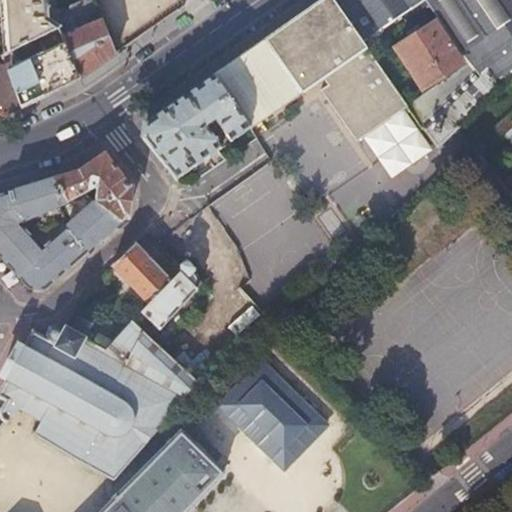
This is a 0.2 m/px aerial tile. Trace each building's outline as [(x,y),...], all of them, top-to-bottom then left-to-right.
[(60,30),(63,37),(78,29),(69,5),(57,24),(48,16),(48,10),(53,10),(52,0),(1,0),(6,54),(60,30)] [(79,81),(115,55),(92,0),(82,0),(69,5),(78,29),(63,37),(79,81)] [(323,0),(213,76),(249,128),(320,77),(325,84),(318,89),(354,140),(405,104),(360,39),(333,0),(323,0)] [(511,0),(333,0),(360,39),(421,0),(425,0),(475,74),(421,126),(436,147),(460,124),(511,71),(511,0)] [(422,86),(459,63),(434,24),(397,47),(422,86)] [(20,109),(79,81),(63,37),(60,30),(6,54),(2,56),(1,56),(4,65),(20,109)] [(0,103),(12,112),(20,109),(4,65),(1,56),(0,56),(0,103)] [(176,180),(249,128),(213,76),(177,101),(147,122),(145,128),(144,137),(176,180)] [(96,202),(122,220),(126,217),(129,193),(129,189),(104,152),(77,171),(47,180),(67,210),(90,198),(90,186),(97,186),(96,202)] [(261,168),(205,205),(255,280),(311,243),(261,168)] [(10,191),(23,226),(67,210),(47,180),(20,187),(10,191)] [(17,228),(23,226),(10,191),(0,193),(0,255),(37,296),(63,274),(84,255),(62,231),(38,250),(17,228)] [(62,231),(84,255),(104,237),(122,220),(96,202),(62,231)] [(197,232),(169,253),(177,261),(174,264),(180,270),(173,278),(150,303),(142,311),(159,327),(200,281),(191,272),(213,254),(197,232)] [(146,252),(135,242),(112,265),(150,303),(173,278),(146,252)] [(266,319),(239,288),(227,300),(249,325),(221,352),(226,357),(266,319)] [(2,418),(4,419),(16,406),(36,417),(29,430),(37,436),(102,471),(108,458),(104,453),(112,452),(118,452),(121,451),(126,448),(134,444),(140,449),(198,383),(132,319),(101,355),(103,356),(97,366),(79,356),(86,355),(88,350),(86,345),(82,343),(83,341),(85,342),(86,340),(84,339),(85,337),(83,336),(82,338),(66,328),(66,329),(63,327),(63,329),(65,330),(64,331),(54,325),(49,326),(46,331),(47,336),(46,338),(32,330),(27,337),(23,345),(17,342),(17,344),(8,360),(0,373),(0,374),(6,378),(1,386),(0,388),(0,395),(6,400),(0,410),(2,418)] [(287,445),(323,407),(267,356),(231,394),(287,445)] [(185,511),(195,502),(203,494),(212,485),(223,474),(202,453),(196,448),(181,433),(180,432),(166,447),(160,453),(150,463),(131,482),(117,497),(116,496),(114,499),(105,509),(102,511),(185,511)]
